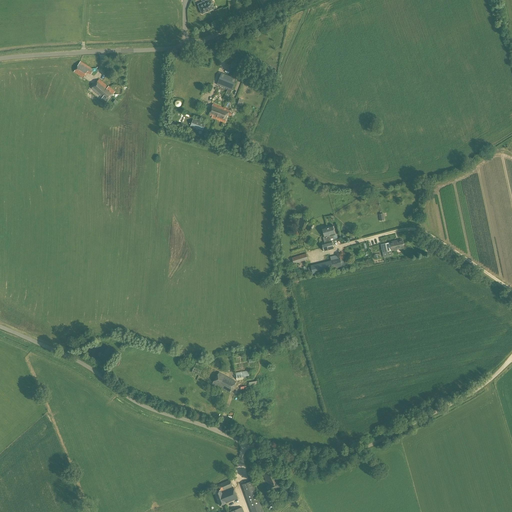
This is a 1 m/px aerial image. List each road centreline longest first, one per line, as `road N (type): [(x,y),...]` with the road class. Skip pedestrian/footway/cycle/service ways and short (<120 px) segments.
road 1 (unclassified): [(511,358),(469,394),(311,467),(136,402),(78,360),(0,326)]
road 2 (unclassified): [(0,59),(168,49),(302,0)]
road 3 (unclassified): [(310,255),(413,229),(511,291)]
